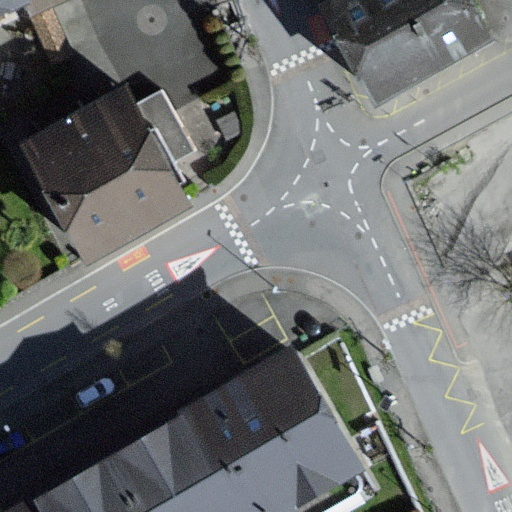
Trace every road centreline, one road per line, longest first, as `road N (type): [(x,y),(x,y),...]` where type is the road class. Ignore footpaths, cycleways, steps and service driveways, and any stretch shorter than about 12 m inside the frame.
road 1 (residential): [(341,166),(0,364)]
road 2 (residential): [(498,511),(341,166)]
road 3 (residential): [(511,72),(341,166)]
road 4 (residential): [(341,166),(275,0)]
